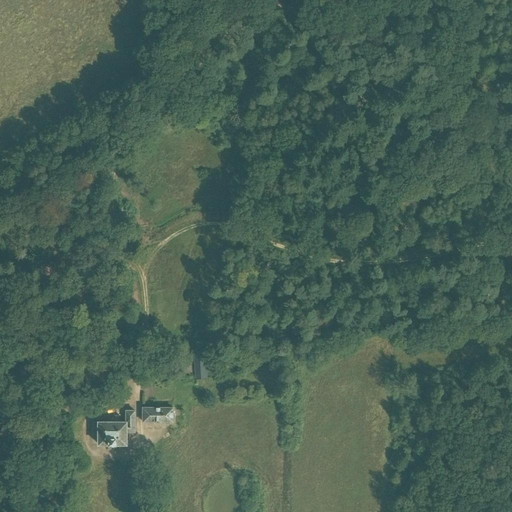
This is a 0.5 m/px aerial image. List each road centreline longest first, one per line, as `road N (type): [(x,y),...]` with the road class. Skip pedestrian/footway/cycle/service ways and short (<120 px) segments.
road 1 (track): [(0,213),(64,182),(116,144),(108,220),(119,242),(217,223),(302,254),(376,264),(511,232)]
road 2 (track): [(141,445),(136,373),(144,283),(119,242)]
road 3 (track): [(116,144),(201,0)]
